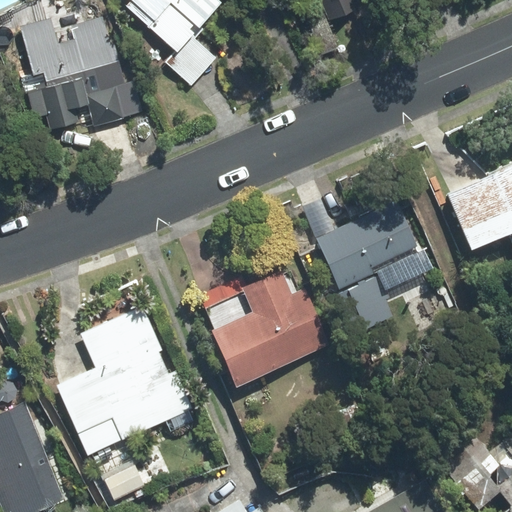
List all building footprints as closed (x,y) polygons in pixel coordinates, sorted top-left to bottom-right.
[(121,0),(176,48),(214,4),(209,0),(121,0)] [(322,0),(330,18),(355,8),(351,0),(322,0)] [(49,22),(24,29),(51,127),(92,116),(94,124),(139,112),(132,84),(123,86),(113,46),(108,48),(103,30),(89,23),(73,28),(77,42),(56,48),(49,22)] [(214,58),(193,39),(170,65),(191,84),(214,58)] [(511,223),(511,168),(449,195),(470,242),(511,223)] [(409,246),(392,205),(317,237),(334,278),(409,246)] [(252,312),(212,329),(233,380),(324,342),(302,291),(290,297),(280,273),(242,288),(252,312)] [(375,276),(346,289),(363,325),(389,313),(381,297),(384,296),(375,276)] [(183,409),(140,311),(82,336),(97,370),(60,386),(89,450),(183,409)] [(11,511),(55,496),(21,406),(0,414),(0,500),(4,511),(11,511)] [(130,465),(106,477),(114,495),(138,484),(130,465)] [(433,511),(419,488),(375,511),(433,511)] [(240,511),(235,503),(219,511),(240,511)]
